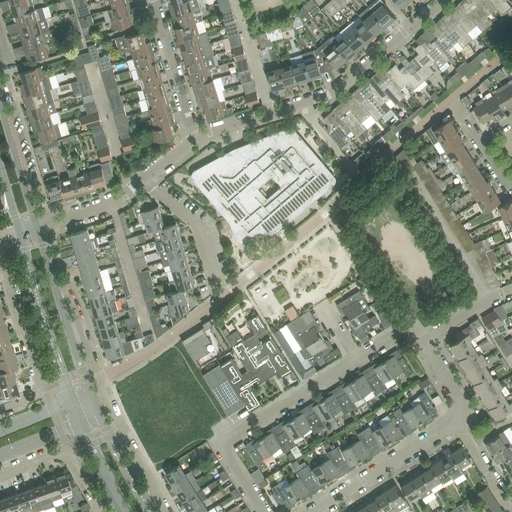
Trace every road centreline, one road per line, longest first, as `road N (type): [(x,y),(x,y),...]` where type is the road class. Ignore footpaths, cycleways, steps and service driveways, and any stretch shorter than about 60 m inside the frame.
road 1 (residential): [(263,511),(226,454),(233,435),(402,331),(424,340)]
road 2 (residential): [(195,138),(330,95),(445,0)]
road 3 (residential): [(167,511),(120,423),(74,302),(55,288)]
road 4 (tertiary): [(17,231),(73,403)]
road 5 (residential): [(17,231),(2,244),(2,257),(40,389)]
road 6 (residential): [(313,511),(454,420)]
road 7 (residential): [(195,138),(151,0)]
road 8 (residential): [(0,477),(66,453),(101,511)]
road 9 (residential): [(141,181),(202,230),(219,282)]
road 10 (tertiary): [(36,226),(0,105)]
road 11 (tertiary): [(96,406),(55,288)]
